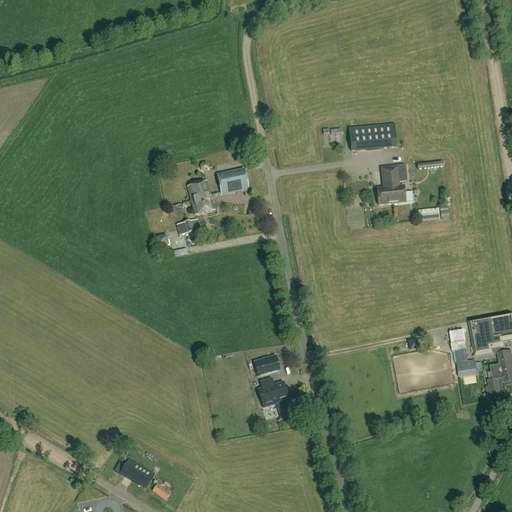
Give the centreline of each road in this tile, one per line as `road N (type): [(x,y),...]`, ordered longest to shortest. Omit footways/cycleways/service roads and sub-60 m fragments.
road 1 (unclassified): [(349,511),(303,344),(260,133)]
road 2 (track): [(483,0),(511,174)]
